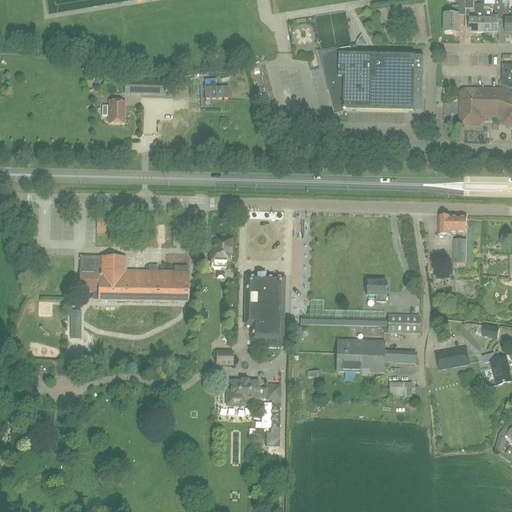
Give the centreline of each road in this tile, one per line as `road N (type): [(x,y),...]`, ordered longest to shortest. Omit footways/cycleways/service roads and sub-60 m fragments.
road 1 (unclassified): [(511,211),(0,196)]
road 2 (primary): [(430,185),(0,174)]
road 3 (unclassified): [(438,144),(344,142),(345,125),(320,125)]
